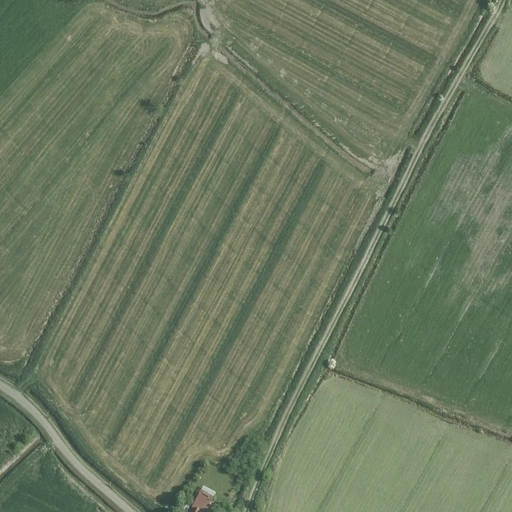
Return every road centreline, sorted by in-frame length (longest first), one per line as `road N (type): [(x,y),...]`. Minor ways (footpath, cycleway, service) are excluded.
road 1 (track): [(246,511),(278,433),(506,0)]
road 2 (unclassified): [(129,511),(0,386)]
